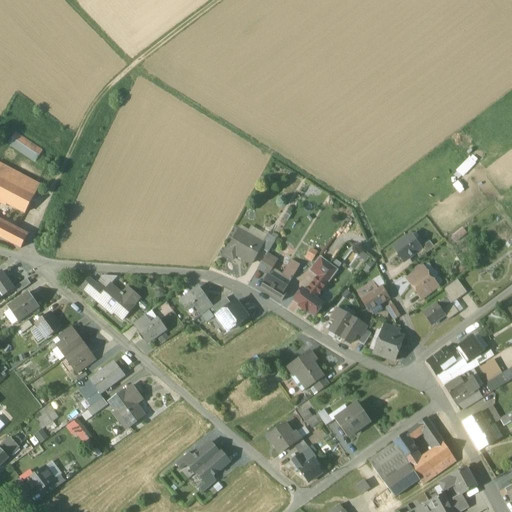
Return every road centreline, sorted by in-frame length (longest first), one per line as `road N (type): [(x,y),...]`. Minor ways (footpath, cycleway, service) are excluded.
road 1 (residential): [(44,265),(210,276),(266,300),(348,355),(434,389)]
road 2 (residential): [(44,265),(304,499)]
road 3 (track): [(138,72),(361,211),(378,249)]
road 4 (residential): [(442,399),(304,499)]
road 5 (residential): [(378,249),(434,389)]
road 6 (residential): [(442,399),(502,511)]
road 7 (track): [(138,72),(106,89),(65,162)]
